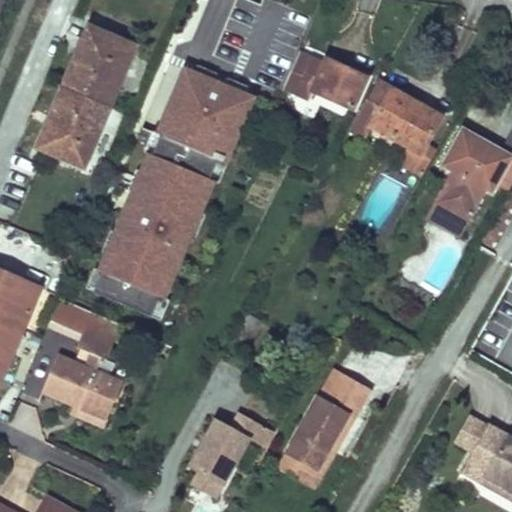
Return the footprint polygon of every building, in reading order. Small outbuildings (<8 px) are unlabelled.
[(108,106),(133,47),(89,29),(83,45),(89,47),(83,62),(77,59),(64,88),(108,106)] [(89,47),(83,45),(77,59),(83,62),(89,47)] [(309,99),(313,91),(352,109),(366,78),(326,60),(323,65),(297,54),(283,87),(309,99)] [(162,56),(140,107),(168,119),(171,112),(180,116),(173,133),(212,150),(222,128),(216,126),(223,111),(228,113),(236,93),(176,67),(177,63),(162,56)] [(376,81),(350,130),(365,138),(371,127),(407,147),(420,154),(425,146),(441,117),(376,81)] [(83,165),(108,106),(64,88),(52,116),(59,119),(53,133),(47,130),(40,147),(83,165)] [(228,113),(223,111),(216,126),(222,128),(228,113)] [(52,116),(47,130),(53,133),(59,119),(52,116)] [(462,129),(459,135),(472,142),(475,136),(462,129)] [(472,142),(459,135),(442,166),(450,170),(433,202),(468,221),(485,190),(491,193),(497,184),(508,191),(511,184),(511,154),(511,156),(475,136),(472,142)] [(435,151),(425,146),(420,154),(407,147),(398,163),(421,176),(435,151)] [(150,151),(100,268),(168,300),(218,180),(150,151)] [(468,221),(433,202),(424,217),(460,236),(468,221)] [(0,271),(0,379),(1,380),(39,288),(0,271)] [(90,314),(82,331),(112,343),(119,327),(90,314)] [(248,314),(232,343),(245,350),(261,321),(248,314)] [(57,355),(42,391),(74,405),(87,410),(84,418),(103,427),(122,382),(109,377),(115,363),(105,359),(112,343),(82,331),(76,347),(90,353),(84,366),(57,355)] [(335,369),(319,396),(326,400),(342,373),(335,369)] [(319,396),(286,454),(296,459),(288,474),(313,488),(336,449),(330,446),(348,414),(354,417),(370,389),(342,373),(326,400),(319,396)] [(87,410),(74,405),(71,413),(84,418),(87,410)] [(216,419),(189,468),(198,473),(222,486),(248,439),(266,449),(275,433),(240,414),(232,428),(216,419)] [(330,446),(336,449),(354,417),(348,414),(330,446)] [(511,436),(489,423),(461,472),(481,484),(485,477),(511,492),(511,436)] [(278,468),(288,474),(296,459),(286,454),(278,468)] [(198,473),(191,485),(215,498),(222,486),(198,473)] [(511,492),(485,477),(481,484),(511,501),(511,492)] [(10,511),(0,506),(0,511),(73,511),(45,497),(36,511),(10,511)]
